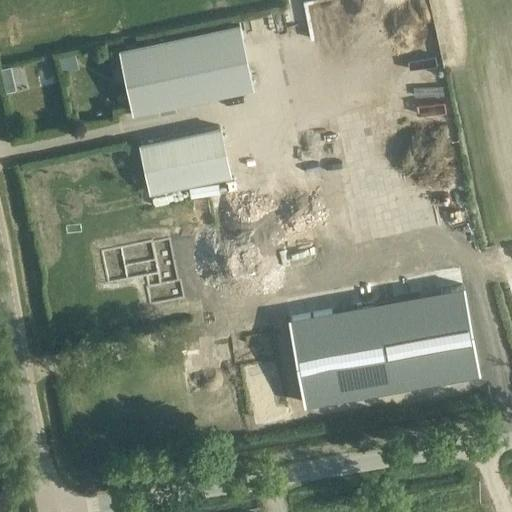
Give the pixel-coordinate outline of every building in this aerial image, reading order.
[(239,22),(117,47),(131,113),(252,88),(239,22)] [(219,125),(139,142),(149,192),(230,175),(219,125)] [(197,230),(203,269),(277,257),(271,218),(197,230)] [(153,241),(102,251),(108,284),(146,277),(148,286),(147,287),(150,306),(185,299),(181,280),(162,284),(153,241)] [(306,415),(481,385),(465,298),(291,329),(306,415)]
